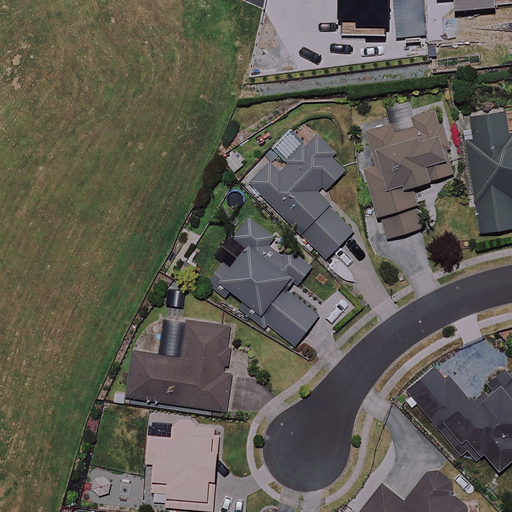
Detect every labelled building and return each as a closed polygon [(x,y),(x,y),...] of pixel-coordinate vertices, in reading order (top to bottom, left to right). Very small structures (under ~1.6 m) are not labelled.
[(366,216),(375,247),(390,243),(389,239),(424,229),(411,187),(456,174),(438,111),(408,120),(403,104),(387,109),(392,126),(367,133),(377,167),(367,170),(379,212),(366,216)] [(511,133),(509,113),(472,118),(473,129),(465,131),(481,233),(511,228),(511,133)] [(291,165),(280,171),(271,163),(251,183),(329,259),(357,230),(318,192),(347,176),(324,136),(286,157),(291,165)] [(320,314),(289,290),(295,283),(298,286),(314,266),(290,248),(282,258),(267,246),(274,237),(250,219),(232,242),(229,240),(218,254),(227,261),(209,285),(226,297),(230,291),(244,302),(240,309),(265,328),(268,324),(296,345),(320,314)] [(233,327),(172,319),(167,357),(135,352),(128,397),(228,410),(233,374),(226,373),(233,327)] [(437,369),(410,389),(459,457),(468,450),(477,462),(484,456),(496,472),(511,460),(511,369),(509,366),(488,381),(494,390),(474,405),(452,375),(445,380),(437,369)] [(156,464),(153,502),(168,504),(167,508),(215,511),(222,429),(196,427),(196,421),(174,419),(173,437),(151,436),(148,463),(156,464)] [(469,511),(476,503),(433,468),(405,502),(384,485),(361,511),(469,511)]
